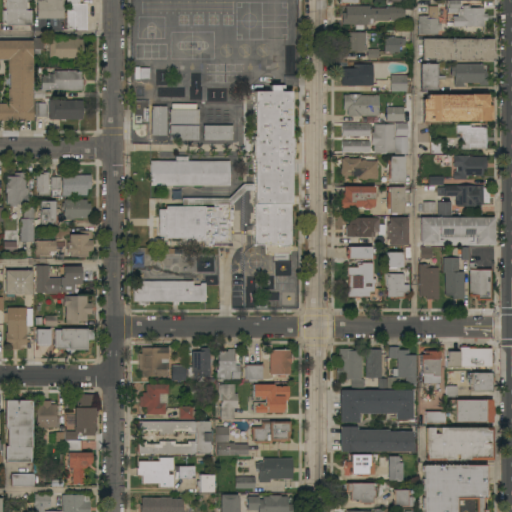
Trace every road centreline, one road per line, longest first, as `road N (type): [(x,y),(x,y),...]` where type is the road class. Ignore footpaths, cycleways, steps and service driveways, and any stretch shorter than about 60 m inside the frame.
road 1 (tertiary): [(315,511),(315,0)]
road 2 (residential): [(113,328),(511,327)]
road 3 (residential): [(113,328),(114,0)]
road 4 (residential): [(112,511),(113,375)]
